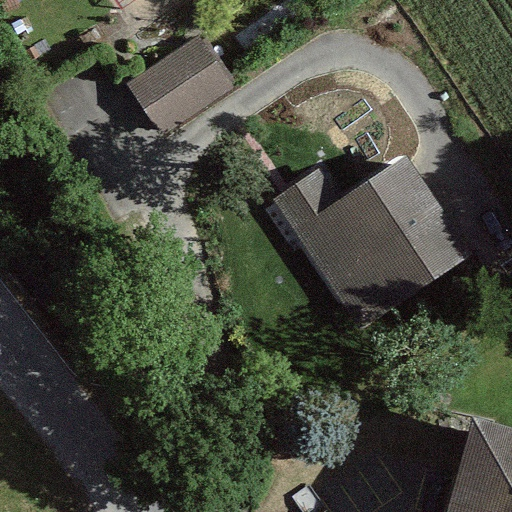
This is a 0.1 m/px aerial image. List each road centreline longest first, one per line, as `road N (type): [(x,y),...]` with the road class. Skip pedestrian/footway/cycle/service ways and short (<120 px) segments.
road 1 (unknown): [(165,195),(225,367),(236,511)]
road 2 (tertiary): [(148,511),(0,323)]
